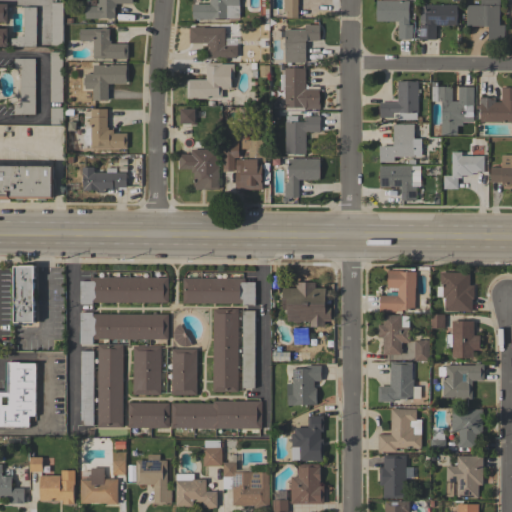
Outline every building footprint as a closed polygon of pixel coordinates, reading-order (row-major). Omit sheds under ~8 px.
[(85,19),(85,6),(96,6),(96,3),(98,3),(98,0),(132,0),(132,3),(116,4),(116,7),(114,7),(115,18),(85,19)] [(214,18),(214,19),(192,19),(192,4),(209,4),(209,0),(239,0),(239,18),(214,18)] [(297,0),(297,18),(286,18),(286,11),(283,11),(283,0),(297,0)] [(376,21),(376,0),(409,1),(408,24),(412,24),(412,39),(397,39),(398,21),(376,21)] [(466,26),(466,5),(480,5),(480,0),(498,0),(498,25),(504,25),(504,40),(487,40),(488,26),(466,26)] [(63,3),(62,47),(50,47),(51,2),(63,3)] [(435,40),(419,39),(419,24),(425,24),(425,4),(457,5),(457,25),(436,25),(435,40)] [(35,47),(9,46),(9,38),(16,38),(16,36),(23,36),(24,7),(36,7),(35,47)] [(304,29),(304,24),(319,24),(319,41),(305,41),(305,62),(284,62),(284,29),(304,29)] [(224,45),(237,45),(237,57),(207,57),(207,46),(206,43),(189,43),(189,27),(204,27),(204,28),(224,27),(224,45)] [(101,29),(101,28),(105,28),(105,29),(109,29),(109,40),(110,40),(110,44),(128,44),(128,58),(93,58),(93,41),(80,41),(79,29),(101,29)] [(62,51),(62,102),(50,102),(49,51),(62,51)] [(34,114),(14,114),(14,104),(20,104),(20,68),(14,68),(14,58),(34,58),(34,114)] [(206,63),(221,63),(221,64),(233,64),(234,78),(231,78),(231,89),(221,89),(221,97),(230,97),(230,104),(215,104),(215,98),(186,98),(186,79),(206,79),(206,63)] [(108,100),(92,100),(92,89),(84,89),(84,85),(83,85),(83,77),(84,77),(84,74),(93,74),(93,65),(126,65),(126,69),(127,69),(127,79),(126,79),(126,83),(108,83),(108,100)] [(305,89),(319,89),(319,109),(299,109),(299,110),(292,110),(292,107),(284,107),(284,98),(278,98),(278,96),(277,96),(277,95),(277,93),(276,93),(276,91),(278,91),(278,90),(280,90),(280,74),(279,74),(279,69),(284,69),(284,67),(305,67),(305,89)] [(393,119),(393,117),(379,117),(379,102),(397,102),(397,80),(418,81),(417,113),(416,113),(416,119),(405,119),(393,119)] [(473,122),(462,122),(461,126),(457,125),(457,135),(440,135),(441,101),(431,101),(431,86),(451,86),(452,88),(451,101),(458,101),(458,86),(473,87),(473,122)] [(511,122),(479,122),(479,97),(494,97),(494,102),(501,102),(501,87),(511,87),(511,122)] [(62,107),(62,124),(50,124),(50,107),(62,107)] [(194,124),(179,123),(180,108),(194,109),(194,124)] [(107,127),(108,127),(108,130),(113,130),(113,133),(126,133),(126,149),(90,148),(90,125),(89,125),(89,117),(90,117),(90,109),(107,109),(107,127)] [(305,154),(285,154),(285,122),(286,122),(286,115),(297,115),(297,121),(305,121),(305,116),(319,116),(319,132),(305,132),(305,154)] [(421,156),(394,157),(394,162),(379,162),(379,146),(393,146),(393,124),(413,124),(413,139),(421,139),(421,156)] [(250,147),(250,140),(267,139),(267,154),(265,154),(265,162),(261,162),(262,190),(236,190),(235,159),(248,159),(248,147),(250,147)] [(222,143),(238,143),(238,158),(234,158),(234,182),(222,182),(222,143)] [(194,190),(194,186),(193,186),(193,173),(191,173),(191,169),(179,169),(178,154),(191,154),(191,149),(218,149),(219,189),(194,190)] [(483,156),(483,173),(472,173),(472,175),(461,175),(461,178),(457,178),(457,189),(443,189),(443,175),(451,175),(451,152),(461,152),(461,156),(483,156)] [(511,187),(501,187),(501,182),(490,182),(490,167),(501,167),(501,155),(511,155),(511,187)] [(319,159),(319,180),(299,180),(299,197),(284,197),(284,184),(286,182),(288,182),(288,158),(319,159)] [(0,165),(50,166),(50,165),(54,165),(53,198),(11,198),(11,199),(0,199),(0,165)] [(419,166),(419,186),(415,186),(415,200),(401,200),(401,186),(379,187),(379,166),(419,166)] [(125,172),(125,187),(112,187),(112,190),(104,190),(104,193),(98,193),(98,190),(82,190),(82,175),(82,167),(93,167),(93,172),(125,172)] [(14,266),(20,266),(20,265),(34,265),(34,278),(34,322),(33,322),(33,325),(24,325),(24,323),(18,323),(18,325),(14,325),(14,266)] [(414,310),(401,310),(401,311),(379,311),(379,295),(397,296),(397,288),(387,288),(387,270),(402,270),(402,272),(415,272),(415,288),(414,288),(414,310)] [(469,272),(469,285),(474,285),(474,299),(472,299),(471,312),(465,312),(465,311),(445,311),(445,298),(442,298),(442,296),(437,296),(437,287),(442,287),(442,284),(440,284),(440,281),(439,281),(439,272),(469,272)] [(168,303),(92,302),(92,304),(80,304),(80,281),(90,281),(90,277),(168,277),(168,303)] [(244,282),(254,282),(254,305),(242,305),(242,303),(182,303),(182,278),(244,278),(244,282)] [(320,297),(325,297),(325,309),(328,309),(328,320),(316,320),(316,321),(287,321),(287,311),(282,311),(282,288),(295,288),(295,282),(315,282),(315,284),(320,284),(320,297)] [(237,392),(212,392),(212,309),(238,309),(237,392)] [(255,311),(254,388),(241,388),(242,310),(255,311)] [(168,339),(92,339),(92,344),(79,344),(80,312),(92,312),(92,314),(168,314),(168,339)] [(444,328),(429,328),(430,314),(444,314),(444,328)] [(382,337),(377,337),(378,325),(382,325),(383,315),(401,315),(401,316),(408,316),(408,327),(409,327),(409,342),(401,342),(401,349),(402,349),(402,352),(401,352),(401,355),(382,354),(382,337)] [(473,335),(479,335),(479,350),(473,349),(473,358),(451,358),(451,346),(449,346),(449,343),(447,343),(447,334),(452,334),(452,321),(473,321),(473,335)] [(191,345),(189,346),(187,346),(185,346),(182,346),(179,345),(177,343),(175,341),(174,338),(173,336),(173,332),(174,330),(175,327),(177,325),(179,323),(191,345)] [(303,328),(304,344),(293,344),(293,328),(303,328)] [(414,340),(428,340),(428,360),(414,360),(414,340)] [(122,427),(97,427),(97,387),(93,387),(93,425),(80,425),(81,351),(93,351),(93,372),(97,372),(97,344),(122,344),(122,427)] [(160,346),(160,394),(132,394),(133,346),(160,346)] [(196,349),(196,395),(171,394),(171,348),(196,349)] [(289,361),(272,361),(272,352),(289,352),(289,361)] [(390,361),(395,361),(395,362),(412,362),(411,380),(413,380),(413,386),(420,386),(420,398),(413,398),(413,399),(394,399),(394,402),(378,402),(378,386),(389,386),(390,361)] [(0,389),(4,390),(4,362),(36,362),(35,416),(29,416),(29,427),(0,426),(0,389)] [(442,381),(445,381),(445,376),(438,376),(438,367),(445,367),(445,365),(475,366),(475,364),(483,364),(483,380),(472,380),(472,399),(460,399),(460,397),(442,397),(442,381)] [(306,368),(306,365),(321,365),(321,381),(313,381),(314,387),(315,387),(315,388),(316,388),(316,404),(311,404),(311,405),(287,405),(287,396),(286,396),(286,383),(292,383),(292,368),(306,368)] [(171,403),(212,403),(212,401),(261,401),(261,429),(170,428),(171,403)] [(168,403),(168,428),(127,427),(127,402),(168,403)] [(390,408),(398,408),(398,409),(416,409),(416,421),(420,421),(420,448),(396,448),(396,452),(378,452),(378,434),(388,434),(390,434),(390,408)] [(482,434),(475,434),(475,447),(457,447),(457,441),(458,441),(458,432),(451,432),(451,410),(475,410),(475,409),(482,409),(482,434)] [(323,415),(323,431),(320,431),(320,439),(323,439),(323,462),(316,462),(316,461),(298,461),(298,447),(291,447),(291,433),(294,433),(294,427),(307,427),(307,415),(323,415)] [(430,452),(430,438),(444,438),(444,453),(430,452)] [(221,466),(203,466),(202,447),(204,447),(204,440),(220,440),(220,447),(221,447),(221,466)] [(125,451),(125,475),(112,475),(112,452),(125,451)] [(171,490),(171,503),(167,503),(167,504),(162,504),(162,505),(158,505),(158,504),(154,504),(154,503),(153,503),(153,484),(136,484),(136,460),(147,460),(147,454),(159,454),(159,460),(167,460),(167,490),(171,490)] [(406,455),(405,498),(383,498),(383,485),(379,485),(379,467),(383,467),(383,455),(406,455)] [(478,498),(470,498),(470,497),(456,497),(456,481),(446,481),(446,466),(456,466),(456,456),(475,456),(475,455),(482,455),(482,485),(478,485),(478,498)] [(30,472),(29,457),(42,457),(42,472),(30,472)] [(268,508),(254,508),(254,506),(232,505),(232,489),(222,489),(222,462),(236,462),(236,472),(268,473),(268,485),(269,485),(268,508)] [(0,464),(2,464),(2,476),(12,476),(12,488),(23,488),(23,503),(10,503),(10,498),(0,498),(0,464)] [(319,467),(320,467),(320,481),(319,481),(319,486),(323,486),(323,504),(291,504),(291,477),(297,477),(297,464),(319,464),(319,467)] [(117,504),(106,504),(106,503),(80,503),(80,479),(91,479),(90,467),(104,467),(104,479),(117,479),(117,504)] [(73,504),(63,504),(63,500),(39,500),(39,475),(60,475),(60,480),(61,480),(61,470),(74,470),(74,485),(73,485),(73,504)] [(218,507),(213,507),(213,508),(207,508),(207,507),(202,507),(202,501),(193,501),(193,506),(176,506),(175,481),(176,481),(176,473),(194,473),(194,479),(205,479),(205,491),(218,491),(218,507)] [(288,511),(272,511),(272,499),(288,499),(288,511)] [(384,511),(385,501),(409,501),(408,511),(384,511)]
